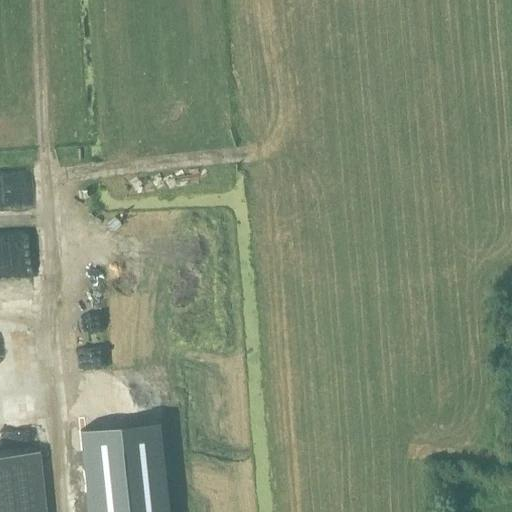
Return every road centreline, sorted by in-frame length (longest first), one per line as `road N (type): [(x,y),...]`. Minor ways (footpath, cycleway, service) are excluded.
road 1 (track): [(249,155),(43,179)]
road 2 (track): [(35,0),(43,179)]
